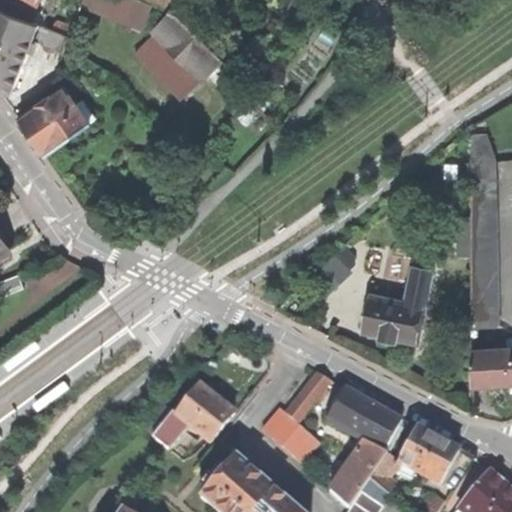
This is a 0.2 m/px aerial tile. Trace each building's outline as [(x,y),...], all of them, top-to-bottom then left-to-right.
[(0,0),(0,7),(33,21),(40,0),(0,0)] [(144,0),(143,0),(81,0),(80,3),(143,28),(152,4),(144,0)] [(152,4),(170,11),(174,0),(143,0),(144,0),(152,4)] [(53,29),(33,21),(0,7),(0,89),(4,96),(14,90),(34,39),(41,42),(44,47),(48,49),(52,49),(55,47),(63,51),(68,35),(53,29)] [(169,47),(168,49),(186,66),(187,65),(204,81),(225,59),(180,15),(171,12),(152,31),(169,47)] [(68,35),(71,26),(57,20),(53,29),(68,35)] [(183,100),(202,82),(186,66),(168,49),(154,35),(136,53),(183,100)] [(60,64),(41,56),(20,89),(28,99),(55,81),(60,64)] [(242,83),(225,102),(237,113),(254,94),(242,83)] [(77,103),(65,86),(20,118),(32,135),(46,155),(91,124),(96,118),(83,99),(77,103)] [(269,107),(257,96),(240,115),(252,126),(269,107)] [(497,176),(472,177),(472,323),(499,323),(497,176)] [(0,255),(8,251),(10,249),(0,234),(0,255)] [(8,251),(0,255),(0,263),(11,256),(8,251)] [(344,255),(325,269),(339,286),(357,272),(344,255)] [(408,302),(372,295),(365,331),(396,337),(417,341),(431,271),(414,268),(408,302)] [(507,348),(472,349),(472,387),(503,385),(511,384),(511,337),(507,338),(507,348)] [(318,373),(317,375),(330,385),(333,381),(318,373)] [(317,375),(285,413),(299,424),(330,385),(317,375)] [(201,385),(177,415),(173,412),(153,437),(169,449),(188,425),(212,444),(236,413),(223,402),(212,393),(218,386),(213,383),(207,389),(201,385)] [(385,452),(402,421),(379,408),(346,389),(328,421),(365,441),(385,452)] [(304,464),(322,444),(299,424),(285,413),(281,409),(264,429),(304,464)] [(418,428),(401,461),(395,470),(413,480),(417,472),(442,486),(460,451),(439,440),(418,428)] [(388,454),(385,452),(365,441),(349,465),(331,491),(350,510),(371,480),(388,454)] [(388,454),(371,480),(389,496),(396,484),(390,479),(395,470),(401,461),(388,454)] [(300,511),(237,457),(201,498),(217,511),(300,511)] [(491,473),(461,509),(464,511),(511,511),(511,490),(508,487),(491,473)] [(350,510),(348,511),(379,511),(390,497),(389,496),(371,480),(350,510)] [(438,511),(445,503),(434,495),(422,511),(438,511)]
